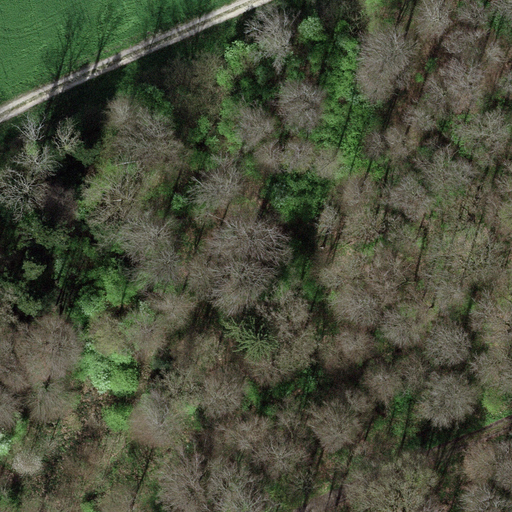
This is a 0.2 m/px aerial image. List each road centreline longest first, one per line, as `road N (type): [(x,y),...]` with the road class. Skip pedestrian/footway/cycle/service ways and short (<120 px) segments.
road 1 (track): [(276,0),(0,116)]
road 2 (track): [(511,421),(301,511)]
